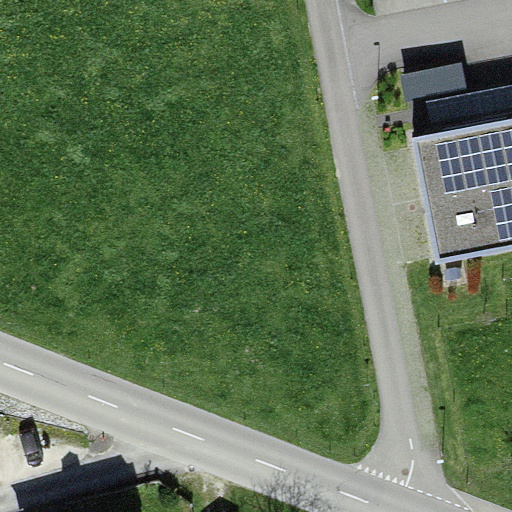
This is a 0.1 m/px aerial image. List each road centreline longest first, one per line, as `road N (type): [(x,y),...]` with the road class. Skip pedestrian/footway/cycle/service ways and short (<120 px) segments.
road 1 (residential): [(319,0),(410,445),(394,510)]
road 2 (tertiary): [(0,360),(394,510)]
